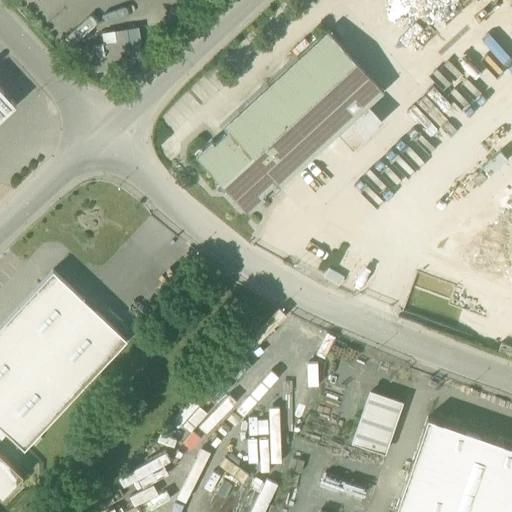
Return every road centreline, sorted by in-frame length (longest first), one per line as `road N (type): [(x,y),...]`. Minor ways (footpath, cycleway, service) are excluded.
road 1 (residential): [(511,387),(415,354),(242,266),(129,105)]
road 2 (residential): [(129,105),(0,229)]
road 3 (residential): [(249,0),(129,105)]
road 4 (residential): [(129,105),(14,0)]
